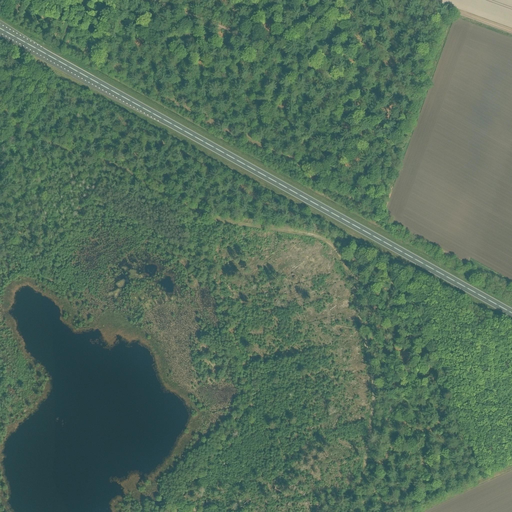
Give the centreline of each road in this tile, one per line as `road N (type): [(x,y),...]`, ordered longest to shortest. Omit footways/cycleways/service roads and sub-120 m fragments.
road 1 (track): [(327,511),(360,483),(373,390),(336,249),(317,237),(222,221),(118,168),(53,148),(25,135),(0,98)]
road 2 (trunk): [(511,313),(0,29)]
road 3 (track): [(150,0),(376,96),(416,105),(450,9)]
